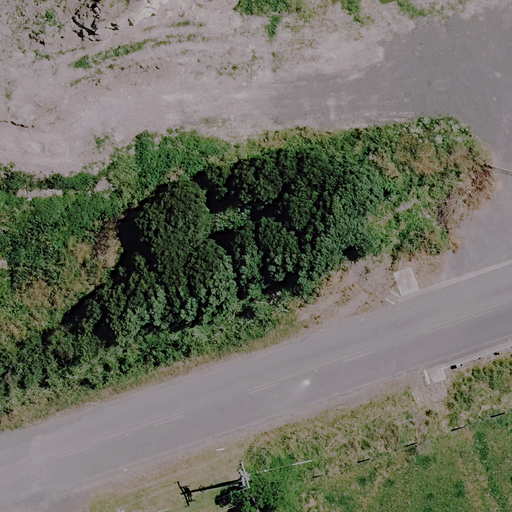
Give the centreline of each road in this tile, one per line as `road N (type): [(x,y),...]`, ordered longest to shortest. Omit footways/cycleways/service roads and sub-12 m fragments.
road 1 (residential): [(0,474),(501,303)]
road 2 (track): [(501,303),(486,257),(507,171)]
